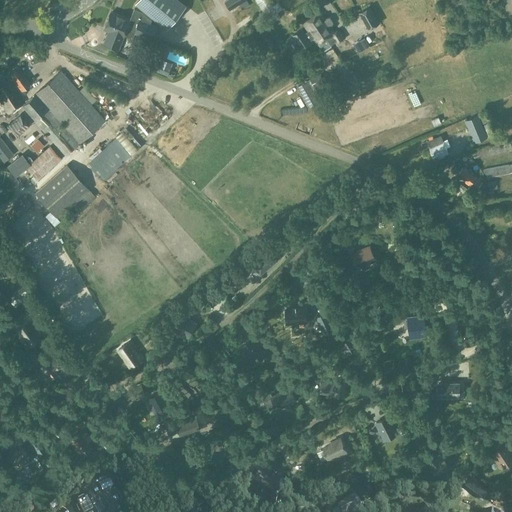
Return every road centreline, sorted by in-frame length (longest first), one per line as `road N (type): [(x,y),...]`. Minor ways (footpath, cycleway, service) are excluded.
road 1 (unclassified): [(511,321),(468,237),(409,186),(42,36)]
road 2 (track): [(0,420),(48,392),(92,399),(180,354),(250,302),(373,168)]
road 3 (unclassified): [(140,511),(427,366),(478,348),(511,321)]
